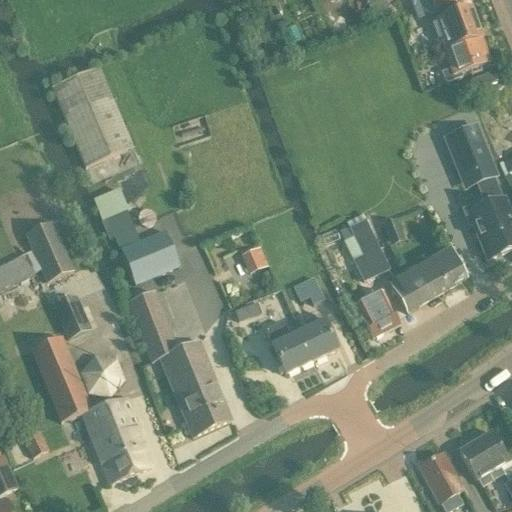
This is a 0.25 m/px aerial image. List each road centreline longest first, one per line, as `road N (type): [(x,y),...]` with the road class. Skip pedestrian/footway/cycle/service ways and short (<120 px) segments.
road 1 (unclassified): [(134,511),(341,396)]
road 2 (unclassified): [(341,396),(511,283)]
road 3 (tertiary): [(370,457),(511,358)]
